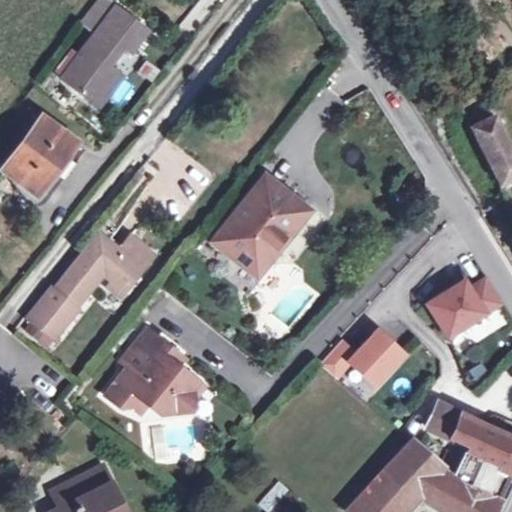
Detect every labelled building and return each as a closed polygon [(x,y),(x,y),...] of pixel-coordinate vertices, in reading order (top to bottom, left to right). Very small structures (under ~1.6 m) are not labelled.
[(96,82),(107,69),(122,49),(128,53),(145,32),(104,0),(95,0),(80,21),(96,34),(62,79),(97,107),(109,92),(96,82)] [(119,78),(107,69),(96,82),(109,92),(119,78)] [(469,128),(498,186),(509,180),(511,178),(511,151),(494,116),(469,128)] [(41,118),(36,124),(3,168),(16,178),(38,193),(75,143),(41,118)] [(0,159),(0,165),(3,168),(36,124),(31,120),(0,159)] [(38,193),(16,178),(11,184),(22,199),(26,203),(28,206),(33,207),(37,208),(43,205),(84,150),(75,143),(38,193)] [(205,251),(236,276),(237,274),(255,251),(266,260),(272,264),(293,236),(288,232),(308,207),(302,202),(298,207),(262,179),(205,251)] [(511,184),(509,180),(498,186),(504,198),(511,194),(511,184)] [(101,274),(110,281),(122,291),(151,255),(129,238),(118,252),(108,244),(88,246),(53,288),(52,287),(26,319),(51,339),(77,308),(75,306),(101,274)] [(248,283),(266,260),(255,251),(237,274),(236,276),(247,284),(248,283)] [(463,281),(424,303),(446,337),(500,303),(486,278),(468,289),(463,281)] [(118,296),(122,291),(110,281),(106,287),(118,296)] [(141,356),(155,339),(144,331),(130,347),(141,356)] [(339,342),(319,364),(334,379),(348,363),(373,386),(402,355),(376,331),(354,356),(339,342)] [(177,346),(160,333),(155,339),(141,356),(130,347),(119,361),(126,366),(102,395),(119,408),(126,408),(139,392),(148,403),(159,415),(183,413),(192,401),(191,391),(198,383),(178,367),(175,371),(163,362),(173,351),(177,346)] [(511,348),(469,376),(482,396),(511,377),(511,348)] [(173,351),(163,362),(175,371),(178,367),(185,360),(173,351)] [(191,391),(192,401),(203,388),(198,383),(191,391)] [(139,392),(126,408),(136,419),(148,403),(139,392)] [(494,511),(511,474),(511,437),(438,405),(427,430),(465,446),(451,476),(409,442),(346,510),(348,511),(403,511),(421,493),(450,511),(494,511)] [(123,511),(101,467),(50,492),(58,510),(52,511),(123,511)] [(264,511),(289,493),(281,481),(256,501),(264,511)]
